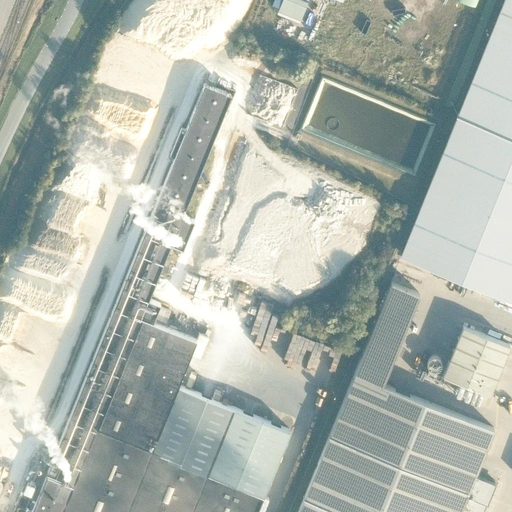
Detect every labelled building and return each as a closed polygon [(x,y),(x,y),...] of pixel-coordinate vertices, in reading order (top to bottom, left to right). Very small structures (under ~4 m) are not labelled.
[(282,11),(306,20),(313,0),(278,0),(277,3),(284,6),(282,11)] [(511,0),(504,0),(459,112),(458,111),(458,112),(459,112),(402,253),(511,297),(511,0)] [(255,511),(264,493),(208,471),(191,463),(179,458),(170,455),(152,447),(178,382),(190,353),(197,338),(165,325),(171,310),(159,305),(160,302),(148,297),(170,242),(183,247),(194,219),(182,214),(225,107),(231,92),(205,82),(194,107),(33,506),(26,504),(25,506),(18,503),(14,511),(255,511)] [(509,343),(463,324),(443,373),(489,392),(509,343)] [(475,472),(494,427),(355,370),(297,511),(459,511),(462,506),(476,511),(482,511),(495,481),(475,472)] [(178,382),(152,447),(170,455),(179,458),(191,463),(208,471),(234,406),(185,385),(179,383),(178,382)] [(234,406),(208,471),(264,493),(290,428),(234,406)] [(27,480),(23,489),(31,493),(35,483),(27,480)]
